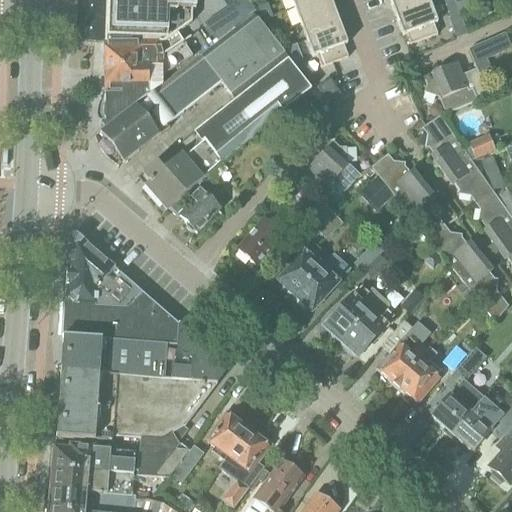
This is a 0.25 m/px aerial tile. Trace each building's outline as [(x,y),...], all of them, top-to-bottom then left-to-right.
[(178,35),(177,34),(189,26),(191,24),(192,12),(195,12),(195,0),(108,0),(108,13),(107,30),(108,30),(108,29),(113,29),(113,43),(164,44),(176,36),(178,35)] [(320,0),(290,0),(294,10),(320,0)] [(335,13),(329,0),(320,0),(294,10),(300,26),(335,13)] [(431,8),(427,0),(402,0),(390,5),(396,21),(431,8)] [(459,15),(456,6),(453,0),(447,0),(448,1),(444,3),(450,18),(459,15)] [(257,9),(262,22),(272,19),(267,5),(257,9)] [(437,24),(431,8),(396,21),(403,37),(406,36),(410,46),(437,36),(433,26),(437,24)] [(341,29),(335,13),(300,26),(306,42),(341,29)] [(130,110),(103,130),(104,132),(100,135),(105,141),(104,147),(114,159),(119,159),(124,166),(170,129),(168,126),(222,84),(235,102),(261,81),(287,61),(281,52),(254,17),(162,89),(162,87),(153,94),(130,110)] [(347,46),(341,29),(306,42),(313,59),(316,57),(321,69),(348,59),(343,47),(347,46)] [(504,34),(467,50),(474,65),(510,49),(504,34)] [(164,44),(113,43),(108,43),(108,42),(107,42),(107,44),(104,44),(105,68),(161,68),(162,58),(182,45),(176,36),(164,44)] [(182,45),(162,58),(161,68),(105,68),(105,70),(105,85),(105,124),(101,124),(101,128),(102,128),(103,130),(130,110),(153,94),(162,87),(162,80),(191,59),(182,45)] [(296,46),(281,52),(287,61),(298,74),(306,71),(302,60),(296,46)] [(310,91),(298,74),(287,61),(261,81),(235,102),(236,102),(198,134),(201,139),(199,148),(188,157),(185,153),(170,165),(172,167),(148,187),(160,201),(157,203),(164,211),(284,113),(310,91)] [(441,96),(447,112),(445,114),(445,115),(448,113),(449,115),(488,98),(476,71),(461,77),(456,65),(423,79),(426,87),(425,90),(424,94),(436,98),(441,96)] [(326,105),(339,97),(340,97),(330,81),(316,90),(326,105)] [(298,142),(304,138),(284,114),(273,124),(283,135),(288,131),(298,142)] [(422,131),(424,129),(430,136),(428,148),(425,148),(424,149),(428,150),(433,156),(430,158),(437,168),(440,173),(465,156),(461,150),(438,118),(421,130),(422,131)] [(465,156),(470,163),(475,161),(475,162),(495,154),(488,136),(468,145),(469,147),(461,150),(465,156)] [(333,215),(340,209),(346,204),(340,198),(357,179),(339,162),(339,150),(342,150),(342,149),(339,149),(333,142),(308,169),(321,181),(310,193),(317,200),(333,214),(333,215)] [(511,148),(487,159),(490,166),(508,158),(511,166),(511,148)] [(388,157),(387,156),(384,159),(377,165),(370,169),(375,175),(399,206),(423,187),(419,183),(412,173),(409,175),(404,168),(404,165),(403,165),(403,168),(391,166),(385,159),(388,157)] [(470,163),(465,156),(440,173),(451,189),(454,187),(458,192),(458,196),(459,196),(459,193),(471,195),(476,203),(474,204),(474,205),(491,193),(470,163)] [(375,175),(371,171),(365,176),(369,180),(375,175)] [(393,198),(376,179),(358,196),(375,214),(393,198)] [(179,217),(197,235),(218,212),(206,200),(218,188),(209,180),(187,204),(189,206),(179,217)] [(444,228),(441,230),(436,222),(437,211),(440,211),(440,210),(436,209),(432,204),(435,202),(426,191),(423,187),(399,206),(428,241),(444,228)] [(495,199),(511,222),(511,199),(510,196),(506,191),(495,199)] [(474,205),(477,204),(482,211),(480,223),(477,222),(477,223),(480,224),(485,231),(482,233),(490,243),(493,247),(511,234),(511,222),(495,199),(491,193),(474,205)] [(333,214),(317,200),(302,217),(317,230),(333,214)] [(333,214),(317,230),(317,231),(325,241),(349,219),(340,209),(333,215),(333,214)] [(264,221),(237,251),(256,268),(290,230),(281,222),(274,230),(264,221)] [(468,244),(466,246),(461,240),(461,236),(460,236),(459,239),(448,238),(442,231),(444,229),(444,228),(428,241),(456,277),(479,258),(476,254),(468,244)] [(511,234),(493,247),(496,252),(504,263),(507,261),(510,267),(510,270),(511,271),(511,268),(511,267),(511,234)] [(127,309),(141,294),(113,269),(77,238),(69,241),(64,307),(127,309)] [(354,266),(362,274),(379,258),(385,251),(376,242),(370,249),(354,266)] [(294,299),(320,270),(321,272),(330,262),(329,261),(314,247),(305,257),(304,256),(278,284),(294,299)] [(334,257),(333,256),(329,261),(330,262),(321,272),(320,270),(294,299),(312,315),(339,285),(338,285),(346,276),(350,271),(335,258),(334,257)] [(388,267),(379,258),(362,274),(372,283),(388,267)] [(456,277),(493,324),(507,308),(506,307),(504,309),(492,294),(493,282),(496,282),(497,281),(493,281),(489,276),(492,273),(483,262),(479,258),(456,277)] [(368,311),(380,299),(373,292),(369,292),(367,294),(360,287),(351,297),(337,312),(337,311),(324,325),(341,341),(368,311)] [(415,292),(405,305),(400,311),(409,318),(414,312),(424,299),(415,292)] [(127,309),(64,307),(62,339),(175,347),(178,326),(162,313),(141,294),(127,309)] [(387,305),(380,299),(368,311),(341,341),(358,356),(385,327),(384,327),(393,317),(386,311),(387,309),(387,305)] [(384,360),(376,369),(378,371),(377,372),(387,380),(387,381),(394,388),(396,389),(427,352),(421,347),(430,336),(417,325),(412,330),(404,323),(389,340),(398,347),(386,361),(384,360)] [(175,347),(62,339),(60,373),(174,381),(174,383),(187,383),(220,385),(230,372),(188,335),(178,326),(175,347)] [(464,345),(459,351),(455,348),(442,365),(453,373),(471,350),(464,345)] [(444,386),(455,396),(486,359),(475,349),(444,386)] [(427,352),(396,389),(403,394),(404,392),(406,393),(401,399),(410,407),(415,402),(418,404),(439,380),(436,377),(425,368),(436,356),(429,350),(427,352)] [(60,373),(59,385),(58,405),(194,418),(220,385),(187,383),(174,383),(174,381),(60,373)] [(452,437),(453,436),(463,425),(472,414),(451,396),(431,419),(452,437)] [(490,433),(494,430),(492,428),(502,417),(484,401),(479,407),(472,414),(463,425),(453,436),(452,437),(460,444),(466,449),(472,454),(490,433)] [(511,404),(502,417),(492,428),(494,430),(498,434),(503,438),(511,428),(511,404)] [(194,418),(58,405),(56,440),(111,445),(111,439),(140,441),(137,478),(166,480),(188,451),(176,451),(179,447),(178,445),(188,431),(185,430),(194,418)] [(249,432),(228,416),(208,442),(228,458),(223,464),(224,465),(249,432)] [(502,455),(489,470),(494,473),(492,476),(502,485),(504,483),(509,487),(511,482),(511,428),(503,438),(500,442),(508,448),(502,455)] [(220,469),(237,482),(226,498),(222,503),(232,511),(236,506),(248,489),(263,469),(255,464),(268,447),(249,432),(224,465),(223,464),(220,469)] [(54,470),(134,478),(136,455),(97,451),(97,450),(52,445),(51,454),(55,454),(54,470)] [(188,451),(166,480),(169,480),(175,485),(178,482),(181,485),(204,456),(192,447),(189,451),(188,451)] [(256,498),(271,509),(269,511),(279,511),(278,511),(284,503),(286,504),(296,491),(294,490),(303,478),(282,463),(256,498)] [(54,470),(52,491),(131,498),(131,497),(132,497),(132,494),(134,478),(54,470)] [(131,498),(52,491),(50,511),(58,511),(133,511),(135,498),(132,498),(132,497),(131,497),(131,498)] [(178,511),(166,504),(165,507),(163,506),(146,501),(147,494),(135,493),(135,494),(132,494),(132,497),(132,498),(135,498),(133,511),(178,511)] [(187,511),(193,503),(181,495),(174,506),(183,511),(187,511)] [(337,511),(338,511),(317,496),(305,511),(337,511)]
